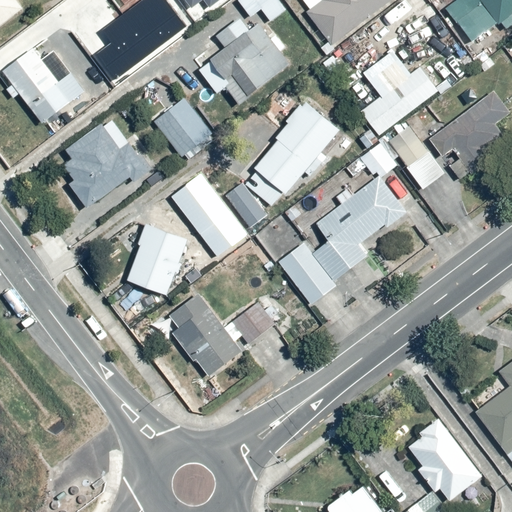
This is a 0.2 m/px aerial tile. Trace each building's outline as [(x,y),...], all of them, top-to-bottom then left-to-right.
[(0,0),(0,23),(22,7),(16,0),(0,0)] [(286,8),(279,0),(238,0),(251,16),(261,7),(272,20),(286,8)] [(388,0),(299,0),(332,43),(388,0)] [(451,16),(439,0),(433,0),(426,5),(440,24),(451,16)] [(511,0),(457,0),(447,8),(451,14),(472,41),(511,11),(511,0)] [(155,51),(120,4),(100,19),(97,15),(71,34),(109,85),(155,51)] [(282,52),(288,48),(277,33),(271,38),(259,22),(249,29),(239,16),(215,34),(189,54),(217,92),(227,84),(239,100),(289,63),(282,52)] [(32,45),(2,68),(12,82),(4,88),(12,99),(20,93),(42,121),(84,89),(71,72),(59,81),(32,45)] [(373,126),(379,134),(440,89),(421,65),(361,110),(373,126)] [(428,139),(442,157),(452,148),(460,158),(449,167),(460,181),(490,157),(483,148),(503,133),(495,123),(511,111),(493,88),(428,139)] [(211,132),(185,98),(155,121),(182,155),(211,132)] [(276,204),(303,170),(311,177),(329,155),(320,148),(339,126),(307,100),(244,179),(276,204)] [(145,192),(165,178),(141,143),(137,146),(133,140),(121,148),(103,122),(67,147),(73,156),(47,174),(58,189),(69,181),(86,205),(132,174),(145,192)] [(390,143),(403,161),(423,189),(445,172),(412,127),(390,143)] [(403,161),(390,143),(385,137),(346,165),(354,177),(368,167),(377,179),(403,161)] [(359,245),(401,211),(375,177),(354,193),(347,184),(333,195),(341,204),(317,224),(328,239),(311,252),(333,280),(366,254),(359,245)] [(243,183),(224,198),(249,231),(268,216),(243,183)] [(187,237),(148,222),(127,278),(167,293),(187,237)] [(333,280),(311,252),(303,241),(291,250),(279,235),(265,246),(310,303),(336,283),(333,280)] [(163,317),(206,375),(242,348),(237,340),(244,335),(250,343),(276,323),(257,296),(222,322),(199,290),(163,317)] [(492,374),(499,369),(510,384),(476,409),(511,459),(511,330),(507,324),(473,349),(492,374)] [(418,466),(434,488),(437,492),(442,489),(449,499),(458,492),(483,474),(439,415),(421,428),(424,432),(408,444),(422,463),(418,466)] [(383,511),(362,482),(351,489),(346,483),(326,498),(333,508),(327,511),(383,511)] [(446,511),(429,491),(404,511),(446,511)]
